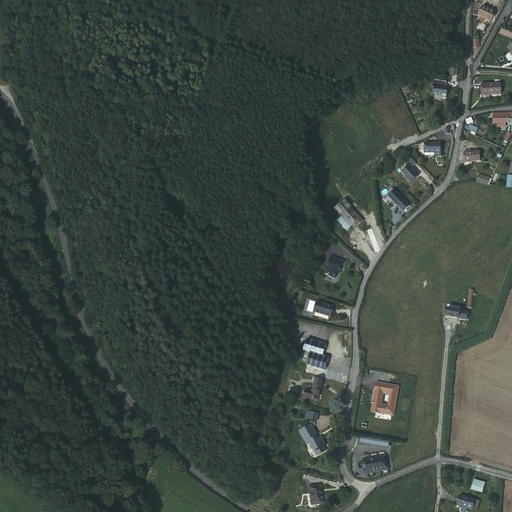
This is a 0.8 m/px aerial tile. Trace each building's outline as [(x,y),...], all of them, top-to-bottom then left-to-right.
[(495,12),(483,7),(479,17),(490,22),(495,12)] [(446,78),(446,73),(434,73),(434,80),(437,80),(437,88),(444,88),(444,92),(451,92),(451,78),(449,78),(446,78)] [(498,85),(479,86),(480,98),(499,96),(498,85)] [(493,122),(498,122),(506,122),(509,122),(511,122),(511,113),(493,114),(493,122)] [(476,133),(478,128),(469,124),(467,130),(476,133)] [(507,142),(511,135),(509,134),(507,133),(503,140),(507,142)] [(351,148),(352,149),(353,152),(354,155),(372,147),(369,139),(351,148)] [(441,142),(426,141),(425,152),(434,152),(434,153),(441,153),(441,142)] [(480,151),(466,151),(466,161),(480,161),(480,151)] [(418,162),(413,156),(407,162),(409,164),(404,170),(414,180),(420,174),(413,167),(418,162)] [(496,173),(491,170),(487,178),(492,181),(496,173)] [(510,175),(503,174),(502,186),(510,186),(510,175)] [(333,206),(342,198),(329,183),(327,184),(321,189),(320,191),(323,194),(329,201),(333,206)] [(397,188),(391,193),(400,203),(401,202),(407,208),(412,203),(407,196),(406,197),(397,188)] [(510,190),(495,189),(494,201),(508,203),(510,190)] [(327,204),(329,201),(323,194),(320,196),(327,204)] [(341,214),(350,224),(354,220),(358,215),(342,198),(333,206),(341,214)] [(341,214),(337,218),(345,228),(350,224),(341,214)] [(420,227),(415,227),(413,237),(437,241),(439,232),(420,229),(420,227)] [(329,262),(326,272),(328,273),(330,275),(336,278),(338,272),(341,270),(340,268),(343,260),(333,256),(330,262),(329,262)] [(336,304),(319,299),(316,310),(333,314),(336,304)] [(456,310),(447,309),(446,316),(458,318),(459,311),(456,310)] [(467,312),(459,311),(458,318),(465,319),(467,312)] [(327,335),(309,330),(307,336),(325,340),(327,335)] [(325,340),(307,336),(304,348),(306,348),(311,350),(307,363),(307,364),(324,369),(328,354),(322,353),(325,340)] [(311,350),(306,348),(302,362),(307,363),(311,350)] [(340,372),(327,368),(325,376),(339,380),(341,373),(340,372)] [(372,400),(373,400),(373,401),(373,404),(369,403),(368,412),(390,416),(395,386),(373,383),(370,397),(371,398),(371,399),(371,400),(372,400)] [(323,386),(314,384),(312,391),(310,397),(309,398),(319,401),(323,386)] [(303,395),(310,397),(312,391),(305,388),(303,395)] [(307,411),(305,418),(315,421),(317,414),(307,411)] [(310,424),(306,426),(299,430),(307,444),(310,442),(312,446),(317,455),(325,450),(322,445),(325,444),(320,436),(317,438),(310,424)] [(388,445),(389,439),(361,436),(360,443),(388,445)] [(385,455),(361,460),(364,474),(389,469),(385,455)] [(483,483),(473,480),(470,487),(481,491),(483,483)] [(321,499),(325,498),(323,487),(312,488),(314,507),(322,505),(321,499)] [(473,506),(476,499),(462,493),(458,502),(461,503),(467,505),(473,507),(473,506)]
